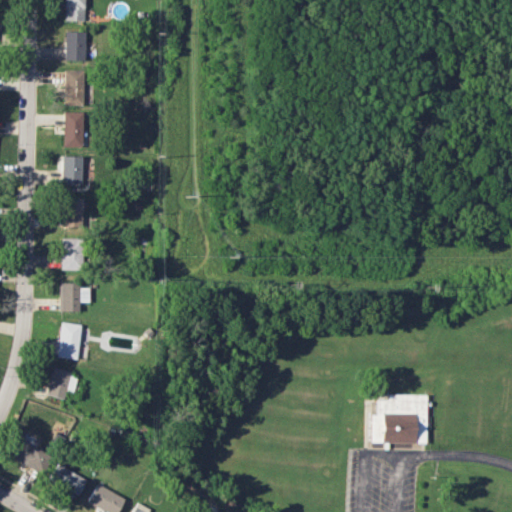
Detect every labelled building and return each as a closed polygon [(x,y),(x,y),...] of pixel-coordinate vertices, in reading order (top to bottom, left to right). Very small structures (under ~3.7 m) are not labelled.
[(83,0),(63,0),(63,21),(84,20),(83,0)] [(84,32),(63,31),(62,60),(83,61),(84,32)] [(82,105),(83,70),(63,69),(62,105),(82,105)] [(61,146),(81,147),(82,112),(62,112),(61,146)] [(80,156),(60,156),(60,184),(80,185),(80,156)] [(80,197),(60,198),(60,226),(81,226),(80,197)] [(80,270),(81,238),(60,237),(59,269),(80,270)] [(77,283),(59,282),(59,310),(77,310),(77,301),(86,301),(87,288),(77,288),(77,283)] [(75,359),(78,324),(58,322),(55,357),(75,359)] [(71,393),(76,374),(51,368),(44,394),(61,399),(63,391),(71,393)] [(371,442),(424,443),(425,394),(387,394),(387,400),(377,399),(376,414),(372,414),(371,442)] [(11,460),(40,472),(48,454),(19,441),(11,460)] [(76,494),(84,479),(56,463),(47,478),(76,494)] [(115,511),(123,498),(95,483),(85,501),(104,511),(115,511)] [(129,511),(146,511),(148,509),(135,502),(129,511)]
